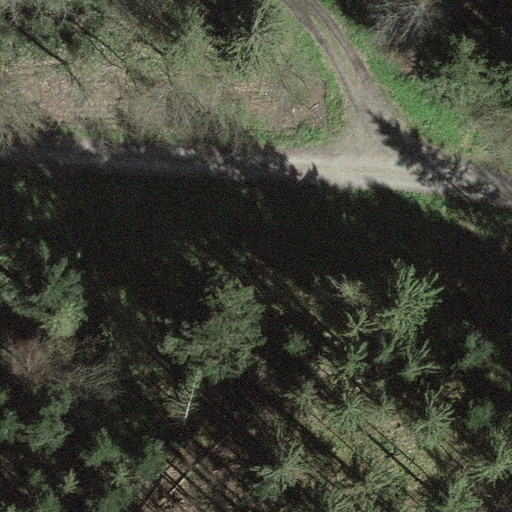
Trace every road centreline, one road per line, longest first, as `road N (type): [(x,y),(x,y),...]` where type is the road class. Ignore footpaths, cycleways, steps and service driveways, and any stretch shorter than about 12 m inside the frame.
road 1 (track): [(0,126),(407,173),(511,201)]
road 2 (track): [(295,0),(347,30),(407,173)]
